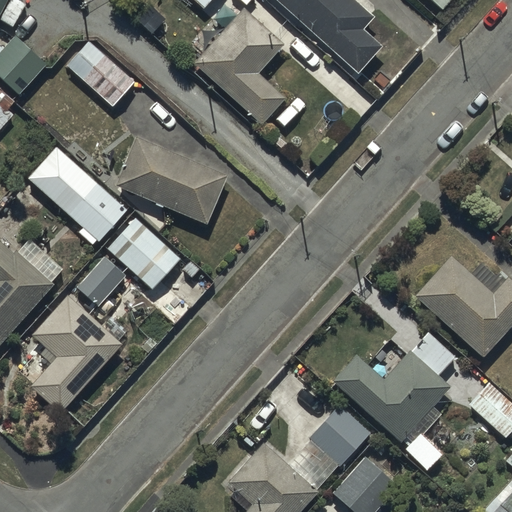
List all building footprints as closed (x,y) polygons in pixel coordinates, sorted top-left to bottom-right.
[(0,0),(0,18),(9,0),(0,0)] [(184,0),(201,16),(215,0),(184,0)] [(265,0),(359,82),(383,54),(364,37),(374,25),(346,0),(265,0)] [(430,0),(441,9),(449,0),(430,0)] [(244,14),(192,71),(260,133),(285,105),(257,80),(284,51),(244,14)] [(0,55),(0,85),(14,99),(41,70),(13,44),(1,57),(0,55)] [(131,89),(87,47),(65,70),(109,112),(131,89)] [(0,102),(0,129),(8,121),(0,112),(0,103),(0,102)] [(225,183),(136,143),(115,192),(205,232),(225,183)] [(125,215),(56,151),(26,184),(81,233),(77,237),(91,250),(95,246),(97,247),(125,215)] [(135,221),(106,254),(151,295),(181,263),(135,221)] [(13,262),(0,250),(0,361),(2,359),(0,356),(0,347),(50,291),(49,290),(62,275),(45,261),(44,262),(27,247),(13,262)] [(492,288),(451,252),(415,292),(481,351),(511,317),(511,279),(505,273),(492,288)] [(123,277),(105,261),(75,294),(95,312),(123,282),(121,280),(123,277)] [(58,419),(119,351),(111,344),(118,336),(110,328),(102,337),(57,296),(44,311),(53,318),(31,342),(44,354),(38,359),(50,370),(29,393),(58,419)] [(380,386),(355,362),(332,388),(400,450),(402,446),(408,452),(404,456),(425,477),(440,461),(420,441),(441,420),(432,411),(448,395),(435,381),(453,362),(428,338),(380,386)] [(511,409),(488,387),(484,392),(480,389),(475,395),(478,399),(468,410),(504,444),(508,440),(511,443),(511,409)] [(274,456),(265,447),(226,490),(233,496),(228,502),(238,511),(303,511),(314,500),(312,499),(337,471),(341,474),(373,439),(339,407),(305,444),(309,448),(286,473),(271,460),(274,456)] [(377,511),(397,490),(365,462),(331,500),(343,511),(377,511)] [(511,511),(511,498),(499,511),(511,511)]
